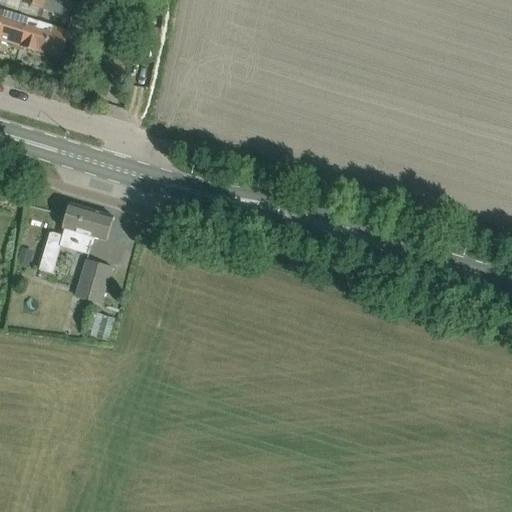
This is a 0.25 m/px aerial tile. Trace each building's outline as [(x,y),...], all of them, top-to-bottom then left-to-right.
[(5,13),(0,31),(0,41),(21,48),(31,15),(33,7),(34,0),(23,0),(23,4),(20,3),(16,16),(5,13)] [(31,15),(21,48),(61,60),(67,41),(69,31),(38,22),(42,10),(53,14),(52,17),(66,21),(69,12),(65,10),(67,4),(56,0),(34,0),(33,7),(31,15)] [(71,205),(63,230),(65,231),(63,238),(51,235),(40,271),(53,275),(61,248),(89,256),(94,239),(106,243),(114,217),(71,205)] [(21,255),(18,266),(29,269),(32,258),(21,255)] [(101,305),(112,269),(87,261),(76,297),(101,305)]
